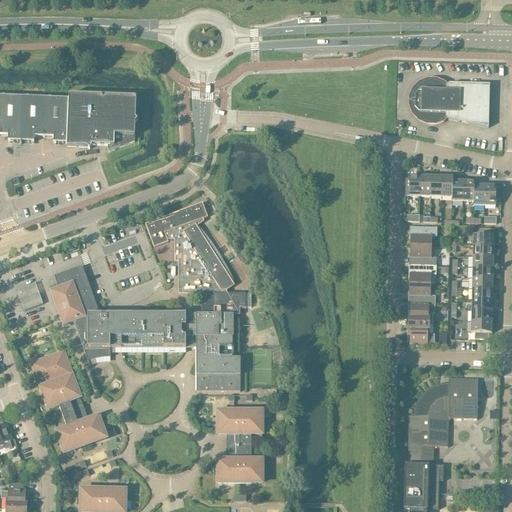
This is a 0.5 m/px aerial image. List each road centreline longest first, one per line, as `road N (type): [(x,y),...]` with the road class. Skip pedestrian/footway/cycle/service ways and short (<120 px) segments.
road 1 (residential): [(505,358),(391,356),(395,143)]
road 2 (secondary): [(230,47),(511,41)]
road 3 (secondary): [(511,29),(230,33)]
road 4 (tertiary): [(15,243),(174,186),(195,169),(200,117)]
road 5 (residential): [(395,143),(276,117),(200,117)]
road 6 (residential): [(510,166),(505,358)]
road 7 (secondary): [(0,25),(125,28)]
